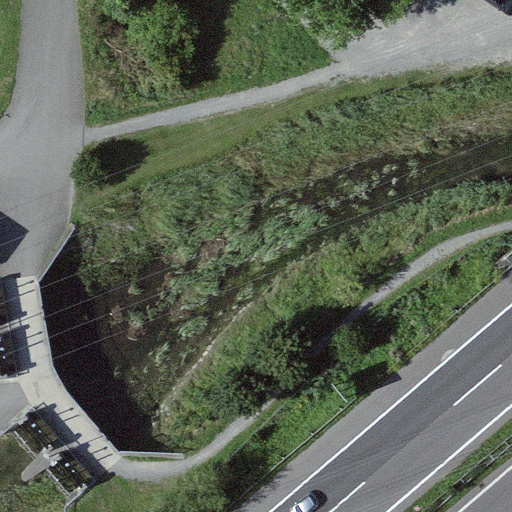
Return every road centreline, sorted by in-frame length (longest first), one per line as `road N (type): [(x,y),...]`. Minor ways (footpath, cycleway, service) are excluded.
road 1 (motorway): [(511,366),(341,511)]
road 2 (track): [(325,0),(404,40),(492,14)]
